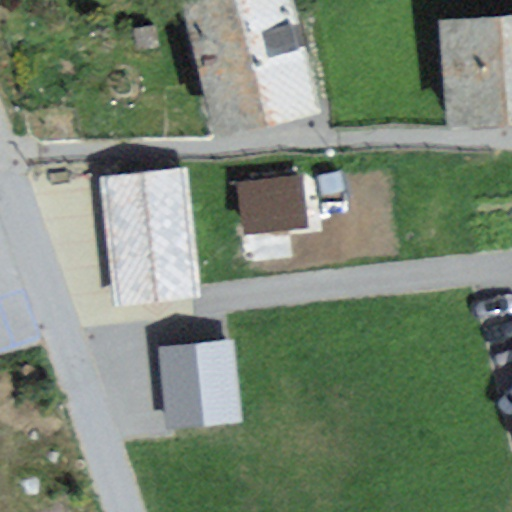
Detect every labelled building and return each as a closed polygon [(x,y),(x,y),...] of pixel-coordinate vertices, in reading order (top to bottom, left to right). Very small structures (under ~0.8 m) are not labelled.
[(311,112),(280,0),(176,0),(213,138),(311,112)] [(511,21),(440,26),(446,120),(511,116),(511,21)] [(310,172),(243,176),(245,221),(313,218),(310,172)] [(197,306),(185,174),(101,182),(112,313),(197,306)] [(232,342),(159,349),(167,430),(240,422),(232,342)]
